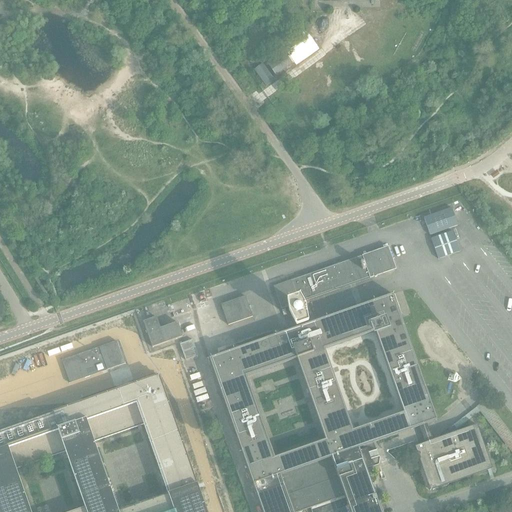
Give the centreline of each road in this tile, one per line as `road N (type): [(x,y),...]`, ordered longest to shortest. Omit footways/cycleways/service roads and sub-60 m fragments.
road 1 (unclassified): [(0,338),(474,172)]
road 2 (track): [(326,225),(165,0)]
